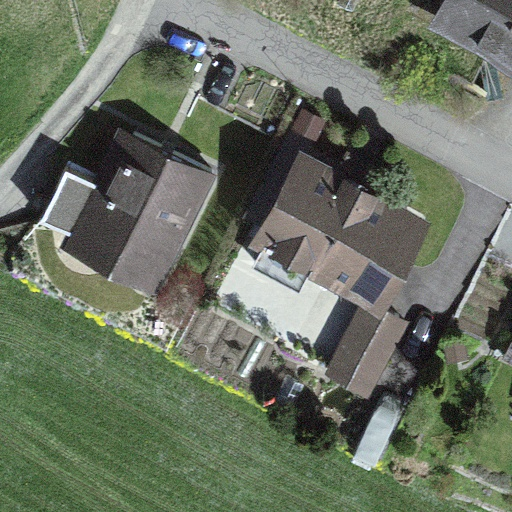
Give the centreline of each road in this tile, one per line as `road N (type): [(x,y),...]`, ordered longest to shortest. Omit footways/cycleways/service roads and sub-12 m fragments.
road 1 (residential): [(511,174),(146,0)]
road 2 (track): [(96,67),(0,184)]
